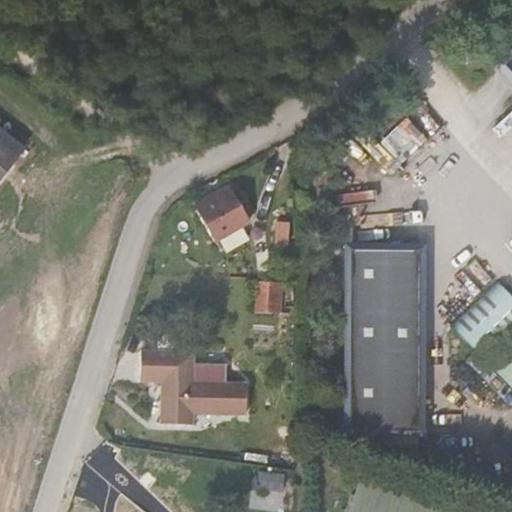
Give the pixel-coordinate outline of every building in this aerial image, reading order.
[(0,183),(28,148),(0,126),(0,183)] [(218,223),(257,199),(236,165),(197,187),(218,223)] [(274,234),(288,235),(290,200),(275,199),(274,234)] [(424,436),(425,252),(353,252),(353,436),(424,436)] [(258,290),(283,291),(285,261),(259,261),(258,290)] [(461,317),(468,324),(459,333),(481,356),(511,326),(511,297),(497,282),(461,317)] [(210,330),(240,332),(241,308),(212,306),(210,330)] [(221,394),(243,394),(245,362),(224,361),(224,343),(192,342),(192,329),(139,326),(137,361),(159,361),(156,403),(190,404),(191,383),(199,383),(199,388),(221,390),(221,394)] [(511,390),(511,344),(489,366),(511,390)] [(456,511),(358,481),(348,511),(456,511)]
